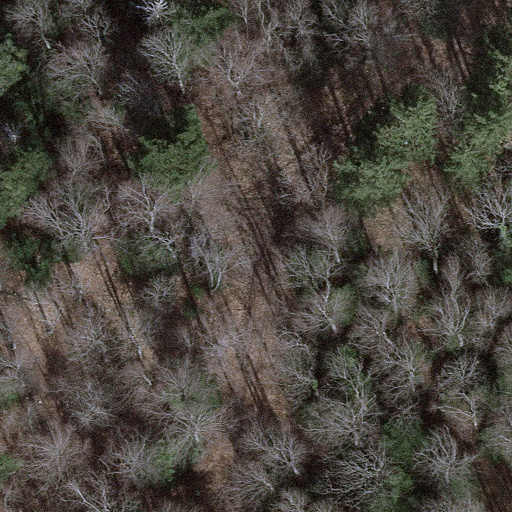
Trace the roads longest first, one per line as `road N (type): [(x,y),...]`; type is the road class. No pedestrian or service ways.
road 1 (track): [(253,511),(255,340),(281,188),(375,108),(511,13)]
road 2 (track): [(0,227),(141,199),(281,188)]
